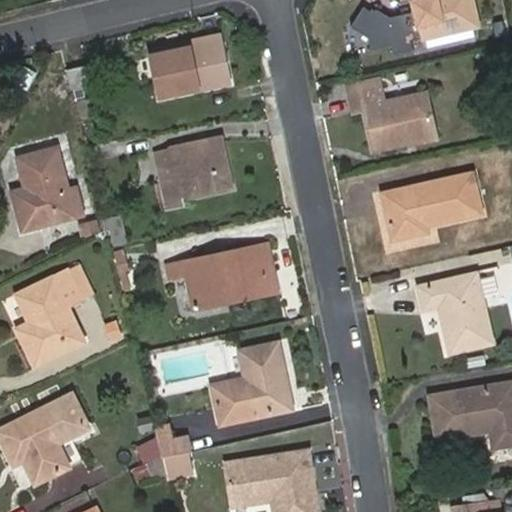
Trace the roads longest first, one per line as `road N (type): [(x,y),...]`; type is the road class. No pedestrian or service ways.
road 1 (residential): [(277,0),(377,511)]
road 2 (residential): [(160,0),(0,39)]
